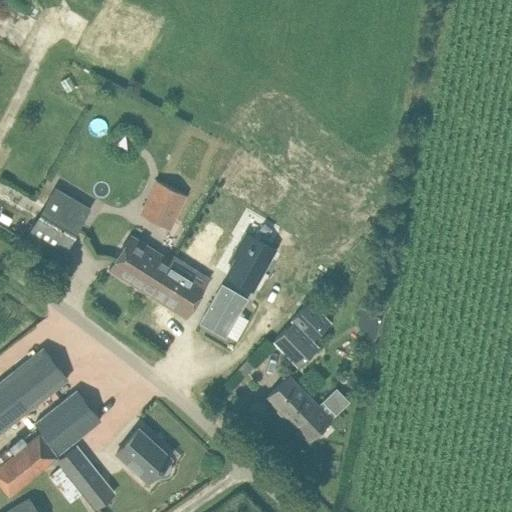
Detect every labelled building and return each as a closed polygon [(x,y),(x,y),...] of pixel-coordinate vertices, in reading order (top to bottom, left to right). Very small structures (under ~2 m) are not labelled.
[(174,217),(182,200),(185,194),(156,179),(140,214),(169,228),(170,227),(177,230),(182,221),(174,217)] [(55,188),(25,239),(57,258),(87,207),(55,188)] [(108,269),(150,295),(168,265),(127,238),(108,269)] [(238,256),(227,275),(251,289),(273,250),(256,241),(245,260),(238,256)] [(177,270),(168,265),(150,295),(186,318),(206,283),(180,266),(177,270)] [(248,319),(238,313),(246,298),(221,284),(200,321),(225,335),(226,334),(236,340),(248,319)] [(295,317),(273,340),(298,366),(318,346),(312,339),(331,321),(310,299),(293,316),(295,317)] [(42,347),(0,380),(0,431),(67,379),(42,347)] [(309,439),(324,425),(347,402),(334,389),(317,405),(288,375),(267,396),(309,439)] [(58,453),(84,432),(100,420),(76,390),(34,423),(58,453)] [(167,460),(170,456),(138,428),(116,452),(148,481),(154,474),(155,475),(157,476),(158,476),(161,476),(162,476),(165,475),(166,474),(167,473),(169,472),(169,471),(170,470),(170,468),(170,466),(170,464),(169,463),(168,461),(167,460)] [(0,463),(0,483),(10,495),(58,456),(39,432),(0,463)] [(57,460),(82,491),(101,476),(76,445),(57,460)] [(81,493),(59,466),(48,475),(69,502),(81,493)] [(37,511),(29,498),(5,511),(37,511)]
